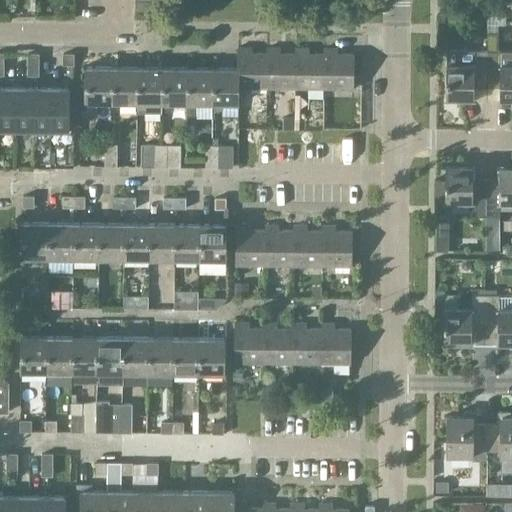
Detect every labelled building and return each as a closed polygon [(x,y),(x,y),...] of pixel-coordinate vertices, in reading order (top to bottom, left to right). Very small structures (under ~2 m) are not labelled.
[(155,11),(155,0),(134,0),(134,11),(155,11)] [(486,50),(486,79),(499,80),(499,99),(511,99),(511,50),(500,50),(497,50),(497,32),(486,32),(486,50)] [(266,88),(266,52),(250,52),(250,47),(237,47),(236,68),(238,68),(237,87),(238,88),(266,88)] [(294,88),(295,52),(279,52),(279,47),(266,47),(266,52),(266,88),(294,88)] [(323,88),(323,53),(307,53),(308,47),(295,47),(295,52),(294,88),(323,88)] [(323,53),(323,88),(352,89),(353,53),(336,53),(336,48),(323,48),(323,53)] [(486,50),(472,50),(445,50),(445,64),(445,99),(472,99),(473,79),(486,79),(486,50)] [(27,64),(39,64),(39,53),(27,53),(27,64)] [(73,64),(73,54),(73,53),(62,53),(62,64),(73,64)] [(39,64),(27,64),(27,76),(39,76),(39,64)] [(110,102),(110,66),(84,66),(84,102),(110,102)] [(136,103),(136,67),(110,66),(110,102),(136,103)] [(161,67),(136,67),(136,103),(136,112),(162,112),(162,111),(162,103),(161,103),(161,67)] [(186,103),(186,67),(161,67),(161,103),(162,103),(162,111),(171,111),(171,103),(186,103)] [(211,103),(211,67),(186,67),(186,103),(186,115),(192,115),(195,113),(195,103),(211,103)] [(238,68),(236,68),(211,67),(211,103),(212,103),(212,111),(218,111),(221,108),(221,104),(238,104),(238,88),(237,87),(238,68)] [(0,129),(14,129),(15,87),(0,86),(0,129)] [(32,130),(32,87),(15,87),(14,129),(32,130)] [(49,130),(50,87),(32,87),(32,130),(49,130)] [(50,87),(49,130),(68,130),(69,87),(50,87)] [(489,115),(470,115),(470,137),(489,138),(489,115)] [(104,155),(115,155),(115,144),(104,144),(104,155)] [(155,156),(155,145),(141,144),(141,165),(154,166),(154,167),(167,167),(167,166),(167,156),(155,156)] [(181,145),(167,145),(155,145),(155,156),(167,156),(167,166),(181,166),(181,145)] [(233,145),(217,145),(205,145),(205,156),(217,156),(217,167),(233,167),(233,145)] [(104,166),(115,166),(115,155),(104,155),(104,166)] [(217,167),(217,156),(205,156),(205,167),(217,167)] [(471,167),(444,167),(444,202),(470,202),(470,216),(484,216),(484,187),(484,179),(471,179),(471,167)] [(498,180),(484,179),(484,187),(484,216),(498,216),(498,202),(511,202),(511,167),(498,167),(498,180)] [(33,206),(33,196),(33,195),(22,195),(22,206),(33,206)] [(62,208),(73,208),(73,196),(62,196),(62,208)] [(84,208),(85,196),(73,196),(73,208),(84,208)] [(123,209),(123,197),(112,197),(112,209),(123,209)] [(135,209),(135,197),(123,197),(123,209),(135,209)] [(173,209),(174,197),(163,197),(162,209),(173,209)] [(185,209),(186,197),(174,197),(173,209),(185,209)] [(214,209),(225,209),(225,198),(214,198),(214,209)] [(47,258),(47,222),(21,222),(21,258),(47,258)] [(72,258),(73,222),(47,222),(47,258),(72,258)] [(98,259),(98,223),(73,222),(72,258),(98,259)] [(123,259),(123,223),(98,223),(98,259),(123,259)] [(148,259),(148,223),(123,223),(123,259),(148,259)] [(173,259),(173,224),(148,223),(148,259),(173,259)] [(199,260),(199,224),(173,224),(173,259),(199,260)] [(225,260),(225,224),(199,224),(199,260),(225,260)] [(264,265),(265,229),(249,229),(249,224),(235,224),(235,265),(264,265)] [(293,265),(293,230),(277,230),(277,225),(265,225),(265,229),(264,265),(293,265)] [(321,265),(321,230),(306,230),(306,225),(293,225),(293,230),(293,265),(321,265)] [(321,230),(321,265),(351,266),(351,230),(334,230),(334,225),(321,225),(321,230)] [(470,323),(483,323),(483,294),(470,294),(470,308),(456,308),(456,295),(445,294),(444,308),(442,308),(442,343),(470,343),(470,323)] [(483,294),(483,323),(497,323),(497,343),(511,343),(511,308),(498,308),(498,294),(483,294)] [(263,363),(263,327),(248,327),(248,322),(234,322),(234,362),(263,363)] [(292,363),(292,328),(277,327),(277,322),(263,322),(263,327),(263,363),(292,363)] [(320,363),(320,328),(305,328),(305,323),(292,322),(292,328),(292,363),(320,363)] [(320,328),(320,363),(350,364),(350,328),(334,328),(334,323),(320,323),(320,328)] [(46,372),(46,336),(20,335),(20,371),(46,372)] [(71,372),(72,336),(46,336),(46,372),(71,372)] [(96,372),(97,336),(72,336),(71,372),(96,372)] [(122,372),(122,337),(97,336),(96,372),(122,372)] [(147,373),(147,337),(122,337),(122,372),(147,373)] [(172,373),(172,337),(147,337),(147,373),(172,373)] [(197,373),(197,337),(172,337),(172,373),(197,373)] [(224,374),(224,338),(197,337),(197,373),(224,374)] [(108,401),(95,401),(95,432),(108,432),(108,401)] [(70,414),(81,414),(82,403),(70,403),(70,414)] [(120,415),(131,415),(132,404),(120,403),(120,415)] [(446,415),(446,455),(462,455),(470,455),(470,450),(485,451),(485,423),(475,423),(475,411),(462,411),(462,415),(446,415)] [(511,455),(511,415),(509,416),(509,411),(496,411),(496,423),(485,423),(485,451),(500,451),(500,455),(511,455)] [(30,420),(20,420),(19,420),(19,431),(30,431),(30,420)] [(45,432),(56,432),(56,421),(45,420),(45,432)] [(171,433),(172,422),(161,421),(160,433),(171,433)] [(171,433),(182,433),(183,422),(172,422),(171,433)] [(212,433),(223,433),(223,422),(212,422),(212,433)] [(17,465),(17,454),(5,453),(5,465),(17,465)] [(52,465),(52,454),(41,454),(41,465),(52,465)] [(479,459),(441,459),(441,485),(478,485),(479,459)] [(107,476),(108,463),(95,462),(95,475),(107,476)] [(133,463),(121,463),(121,475),(133,475),(133,463)] [(158,463),(146,463),(146,477),(158,477),(158,463)] [(17,476),(17,465),(5,465),(5,476),(17,476)] [(52,475),(52,465),(41,465),(41,475),(52,475)] [(486,488),(485,497),(504,498),(505,489),(486,488)] [(105,511),(106,490),(79,490),(79,511),(105,511)] [(130,511),(131,490),(106,490),(105,511),(130,511)] [(131,490),(130,511),(156,511),(156,490),(131,490)] [(181,511),(182,491),(158,490),(156,490),(156,511),(181,511)] [(206,511),(207,491),(182,491),(181,511),(206,511)] [(232,511),(233,502),(233,503),(233,491),(207,491),(206,511),(232,511)] [(0,511),(10,511),(11,496),(0,495),(0,511)] [(27,511),(28,496),(11,496),(10,511),(27,511)] [(45,511),(46,496),(28,496),(27,511),(45,511)] [(46,496),(45,511),(64,511),(65,496),(46,496)] [(245,503),(233,503),(233,502),(232,511),(261,511),(261,508),(245,508),(245,503)] [(289,511),(290,508),(274,508),(274,503),(261,503),(261,508),(261,511),(289,511)] [(317,511),(318,509),(302,508),(302,503),(290,503),(290,508),(289,511),(317,511)]
